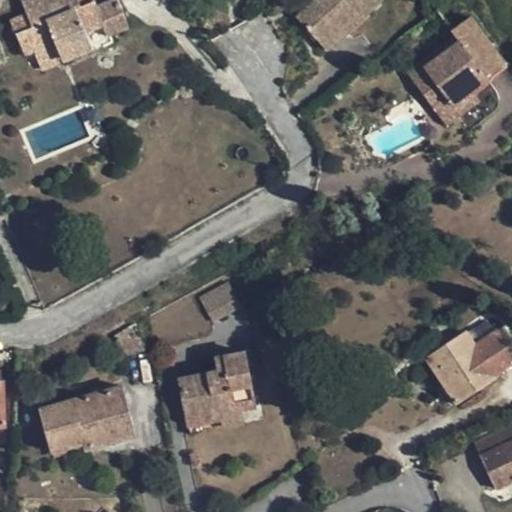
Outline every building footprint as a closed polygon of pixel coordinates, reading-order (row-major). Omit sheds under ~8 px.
[(78,0),(28,0),(22,3),(27,15),(11,23),(23,56),(40,49),(71,37),(78,55),(79,56),(91,51),(84,32),(102,24),(107,35),(130,27),(118,0),(110,0),(96,6),(93,2),(81,7),(78,0)] [(306,0),(296,9),(301,14),(318,0),(306,0)] [(381,0),(318,0),(301,14),(298,18),(327,50),(346,34),(341,30),(364,8),(370,13),(383,1),(381,0)] [(346,34),(370,13),(364,8),(341,30),(346,34)] [(506,62),(473,18),(453,32),(455,36),(407,74),(446,126),(459,117),(481,102),(474,92),(489,80),(487,75),(506,62)] [(110,42),(107,35),(102,24),(84,32),(91,51),(110,42)] [(47,67),(78,55),(71,37),(40,49),(47,67)] [(243,308),(228,283),(199,298),(213,325),(243,308)] [(488,321),(468,335),(476,345),(496,333),(488,321)] [(136,324),(114,335),(122,359),(145,351),(136,324)] [(476,345),(468,335),(428,360),(455,403),(511,367),(511,354),(498,332),(496,333),(476,345)] [(222,411),(256,405),(247,352),(216,358),(218,373),(179,380),(186,422),(223,416),(222,411)] [(137,438),(123,388),(40,411),(52,454),(83,446),(85,452),(137,438)] [(257,411),(256,405),(222,411),(223,416),(186,422),(187,428),(221,422),(223,429),(244,425),(242,413),(257,411)] [(511,422),(470,440),(479,459),(488,480),(497,477),(500,483),(510,479),(511,481),(511,422)] [(497,477),(488,480),(493,491),(511,482),(511,481),(510,479),(500,483),(497,477)] [(107,511),(117,511),(117,503),(94,504),(94,511),(107,511)]
